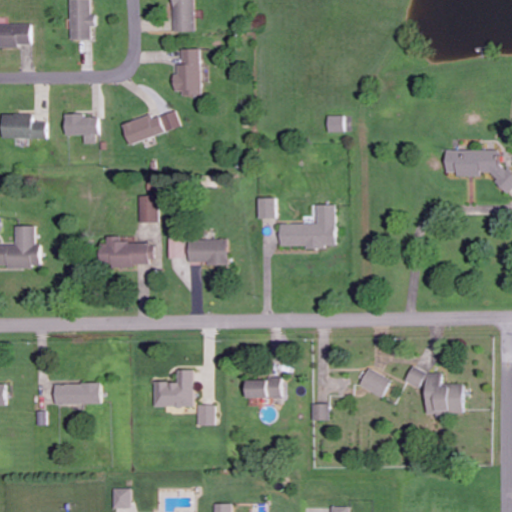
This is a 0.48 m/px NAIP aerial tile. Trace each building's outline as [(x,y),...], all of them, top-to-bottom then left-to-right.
[(91,0),(71,0),(73,39),(93,39),(92,26),(97,25),(96,14),(92,14),(91,0)] [(175,0),(176,32),(197,31),(196,0),(175,0)] [(31,24),(0,23),(0,45),(31,46),(31,24)] [(204,95),(203,48),(185,49),(185,64),(180,64),(181,74),(175,74),(176,90),(191,90),(191,95),(204,95)] [(184,127),(178,110),(154,118),(153,114),(123,124),(130,145),(184,127)] [(46,139),(46,122),(32,122),(33,114),(3,114),(2,138),(46,139)] [(65,115),(66,135),(85,135),(85,144),(98,143),(98,115),(65,115)] [(349,132),(348,115),(330,116),(330,132),(349,132)] [(500,150),(448,149),(448,172),(457,173),(460,176),(481,176),(484,172),(493,173),(498,178),(498,183),(510,194),(511,191),(511,171),(500,160),(500,150)] [(160,223),(161,197),(142,196),(141,222),(160,223)] [(277,218),(277,198),(260,198),(260,218),(277,218)] [(319,223),(281,224),(282,247),(338,246),(337,204),(319,205),(319,223)] [(18,244),(0,244),(0,267),(42,266),(42,247),(38,247),(38,225),(18,226),(18,244)] [(101,244),(101,266),(156,265),(155,242),(123,243),(123,236),(108,236),(108,244),(101,244)] [(191,264),(230,263),(229,239),(171,240),(171,258),(191,258),(191,264)] [(197,370),(182,369),(182,382),(158,382),(157,407),(196,407),(197,370)] [(362,387),(386,397),(394,378),(369,369),(362,387)] [(465,384),(444,384),(444,371),(411,371),(411,385),(427,385),(427,412),(465,412),(465,384)] [(288,398),(288,379),(247,379),(247,397),(288,398)] [(0,383),(0,405),(10,405),(10,383),(0,383)] [(103,383),(57,384),(57,404),(104,403),(103,383)] [(332,420),(332,404),(315,404),(315,420),(332,420)] [(218,426),(218,405),(201,405),(201,425),(218,426)] [(134,488),(116,488),(117,509),(134,508),(134,488)]
